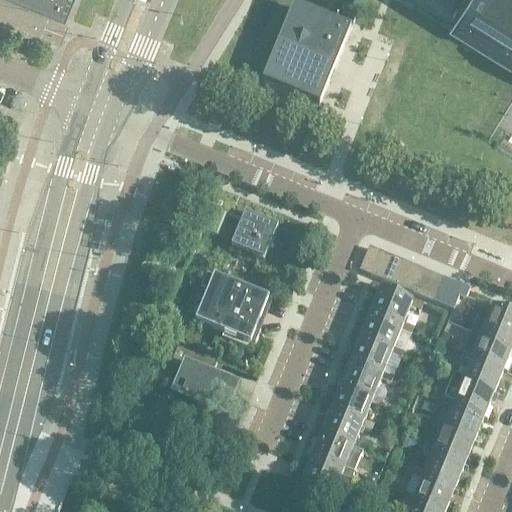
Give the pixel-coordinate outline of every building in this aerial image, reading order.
[(37,0),(63,10),(67,0),(37,0)] [(511,0),(462,0),(453,16),(511,52),(511,0)] [(318,110),(345,45),(350,32),(339,28),(293,9),(261,86),(318,110)] [(406,37),(429,51),(441,31),(418,17),(406,37)] [(222,122),(211,118),(208,125),(208,126),(219,130),(219,129),(222,122)] [(277,232),(271,229),(276,218),(217,194),(210,211),(242,224),(230,251),(263,265),(275,237),(277,232)] [(317,235),(288,223),(283,234),(312,246),(317,235)] [(370,278),(380,255),(369,250),(359,274),(370,278)] [(380,283),(390,259),(380,255),(370,278),(380,283)] [(391,287),(400,263),(390,259),(380,283),(391,287)] [(401,291),(411,267),(400,263),(391,287),(401,291)] [(411,295),(421,272),(411,267),(401,291),(411,295)] [(422,300),(431,276),(421,272),(411,295),(422,300)] [(432,304),(442,280),(431,276),(422,300),(432,304)] [(255,350),(273,305),(213,280),(194,326),(255,350)] [(442,308),(452,284),(442,280),(432,304),(442,308)] [(459,299),(463,289),(452,284),(442,308),(453,313),(459,299)] [(465,302),(469,291),(463,289),(459,299),(465,302)] [(403,327),(410,310),(411,306),(380,294),(370,318),(401,331),(403,327)] [(420,314),(422,307),(413,303),(411,306),(410,310),(420,314)] [(511,347),(511,319),(492,311),(484,332),(482,335),(511,347)] [(393,351),(400,334),(401,331),(370,318),(360,342),(391,355),(393,351)] [(410,338),(413,331),(403,327),(401,331),(400,334),(410,338)] [(481,339),(482,335),(484,332),(474,328),(471,335),(481,339)] [(504,372),(511,351),(511,347),(482,335),(481,339),(474,356),(472,359),(504,372)] [(383,375),(390,358),(391,355),(360,342),(350,367),(382,379),(383,375)] [(239,389),(216,379),(221,368),(177,350),(172,362),(183,366),(172,393),(171,392),(168,398),(225,422),(232,404),(237,406),(238,406),(238,405),(240,400),(235,398),(239,389)] [(400,362),(403,355),(393,351),(391,355),(390,358),(400,362)] [(471,363),(472,359),(474,356),(464,352),(461,359),(471,363)] [(494,396),(504,372),(472,359),(471,363),(464,380),(462,384),(494,396)] [(373,399),(380,382),(382,379),(350,367),(340,391),(372,403),(373,399)] [(390,386),(393,379),(383,375),(382,379),(380,382),(390,386)] [(461,387),(462,384),(464,380),(454,376),(451,383),(461,387)] [(484,420),(494,396),(462,384),(461,387),(454,404),(453,407),(484,420)] [(364,423),(370,406),(372,403),(340,391),(331,415),(362,427),(364,423)] [(380,410),(383,403),(373,399),(372,403),(370,406),(380,410)] [(451,411),(453,407),(454,404),(444,400),(441,407),(451,411)] [(474,445),(484,420),(453,407),(451,411),(444,428),(443,432),(474,445)] [(354,447),(361,430),(362,427),(331,415),(321,439),(352,451),(354,447)] [(370,434),(373,427),(364,423),(362,427),(361,430),(370,434)] [(441,435),(443,432),(444,428),(434,424),(432,431),(441,435)] [(464,468),(474,445),(443,432),(441,435),(434,452),(433,455),(464,468)] [(344,471),(351,454),(352,451),(321,439),(311,463),(342,476),(344,471)] [(361,458),(363,451),(354,447),(352,451),(351,454),(361,458)] [(431,459),(433,455),(434,452),(424,448),(422,455),(431,459)] [(454,492),(464,468),(433,455),(431,459),(424,476),(423,480),(454,492)] [(332,500),(341,479),(342,476),(311,463),(301,488),(332,500)] [(351,482),(354,475),(344,471),(342,476),(341,479),(351,482)] [(421,483),(423,480),(424,476),(415,472),(412,479),(421,483)] [(431,511),(446,511),(454,492),(423,480),(421,483),(414,500),(413,504),(431,511)] [(412,507),(413,504),(414,500),(405,496),(402,503),(412,507)]
